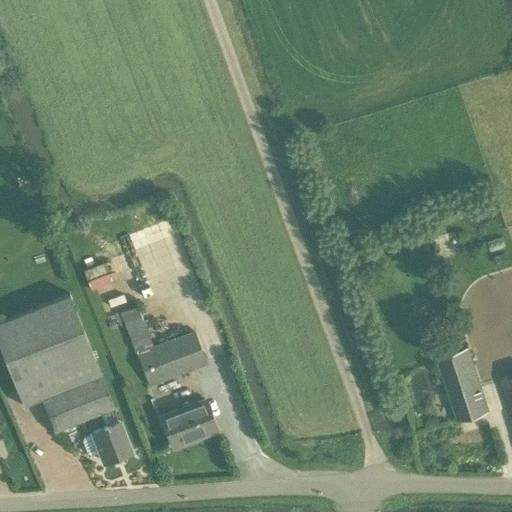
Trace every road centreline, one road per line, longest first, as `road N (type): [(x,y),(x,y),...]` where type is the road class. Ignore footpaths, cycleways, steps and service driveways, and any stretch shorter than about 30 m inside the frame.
road 1 (track): [(209,0),(371,444),(377,483)]
road 2 (unclassified): [(0,507),(357,483)]
road 3 (unclassified): [(357,483),(511,487)]
